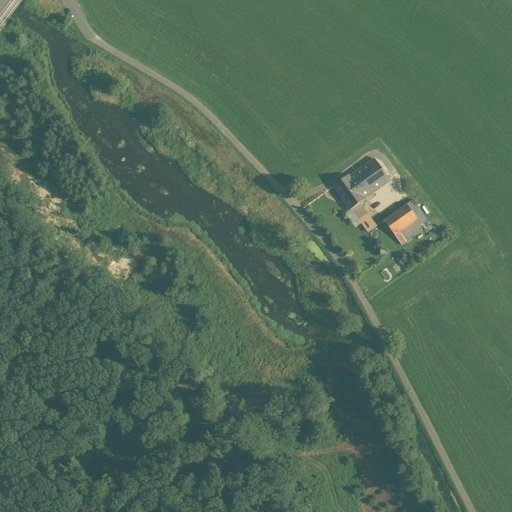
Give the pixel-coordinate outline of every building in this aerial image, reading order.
[(375,159),(354,174),(369,195),(390,180),(375,159)] [(349,176),(334,187),(351,210),(351,209),(359,220),(367,214),(360,203),(366,199),(365,198),(369,195),(354,174),(350,177),(349,176)] [(427,220),(413,200),(407,204),(417,219),(421,224),(427,220)] [(407,204),(384,221),(395,235),(417,219),(407,204)] [(351,209),(351,210),(347,212),(357,225),(361,222),(359,220),(351,209)] [(367,214),(359,220),(361,222),(368,233),(376,227),(367,214)] [(417,219),(395,235),(402,245),(425,229),(421,224),(417,219)]
